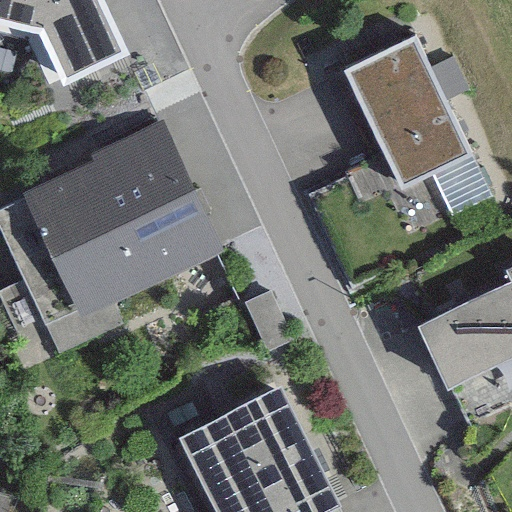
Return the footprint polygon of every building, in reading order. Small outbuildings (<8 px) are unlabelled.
[(0,0),(0,26),(41,36),(65,88),(129,58),(101,0),(0,0)] [(418,46),(354,77),(407,187),(471,157),(418,46)] [(223,252),(162,132),(0,213),(0,233),(53,338),(223,252)] [(509,286),(418,327),(448,393),(511,363),(511,269),(503,274),(509,286)] [(339,511),(281,393),(182,442),(216,511),(339,511)]
